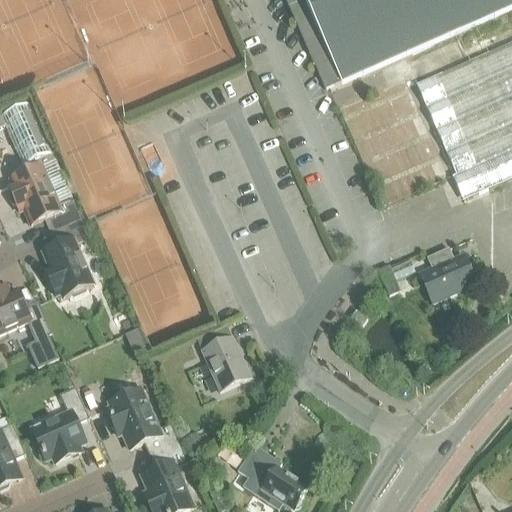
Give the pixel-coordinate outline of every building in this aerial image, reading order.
[(511,0),(284,0),(325,93),(342,86),(511,10),(511,0)] [(511,45),(416,88),(451,168),(456,178),(456,179),(466,202),(511,181),(511,45)] [(1,117),(0,117),(0,132),(5,130),(5,129),(6,129),(27,178),(11,184),(13,189),(9,191),(11,196),(10,201),(10,205),(13,208),(17,210),(20,216),(24,214),(32,230),(45,224),(51,237),(81,224),(72,205),(30,104),(1,117)] [(57,250),(43,256),(50,272),(46,274),(57,300),(61,298),(63,303),(94,289),(76,248),(89,243),(81,224),(51,237),(57,250)] [(477,288),(464,259),(451,265),(446,254),(427,262),(432,273),(420,278),(433,308),(477,288)] [(401,295),(390,270),(379,274),(389,300),(401,295)] [(39,308),(26,313),(18,294),(11,297),(8,291),(2,294),(0,292),(0,338),(28,326),(48,372),(64,364),(39,308)] [(368,322),(356,314),(350,322),(362,330),(368,322)] [(227,330),(197,344),(203,356),(220,396),(251,382),(240,358),(237,360),(231,346),(234,344),(233,342),(227,330)] [(133,343),(144,338),(141,331),(130,335),(133,343)] [(85,447),(77,428),(89,423),(76,392),(60,399),(68,418),(32,433),(36,443),(35,446),(38,454),(42,455),(46,464),(53,461),(56,467),(81,456),(79,450),(85,447)] [(159,434),(141,394),(110,407),(112,412),(107,414),(110,420),(109,424),(112,432),(116,433),(119,439),(123,438),(130,453),(144,447),(150,460),(180,447),(171,428),(159,434)] [(14,464),(26,459),(12,428),(0,433),(0,436),(0,437),(0,494),(1,495),(8,492),(9,488),(22,482),(14,464)] [(207,455),(197,435),(182,441),(191,462),(207,455)] [(193,511),(175,472),(188,466),(180,447),(150,460),(156,474),(142,480),(149,496),(145,498),(151,511),(193,511)] [(308,493),(279,473),(282,468),(255,451),(239,476),(249,483),(244,491),(274,511),(280,511),(283,508),(289,511),(296,511),(299,511),(301,509),(302,506),(301,503),(308,493)]
